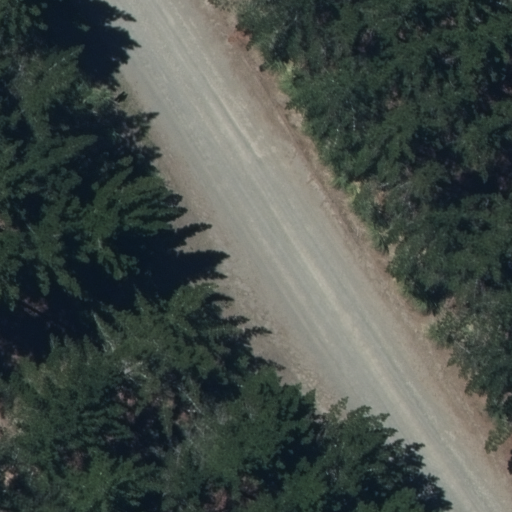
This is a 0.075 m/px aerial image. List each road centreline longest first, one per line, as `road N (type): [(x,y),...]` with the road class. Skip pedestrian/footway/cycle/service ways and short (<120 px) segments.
road 1 (unclassified): [(145,0),(296,234),(511,506)]
road 2 (track): [(0,370),(296,234)]
